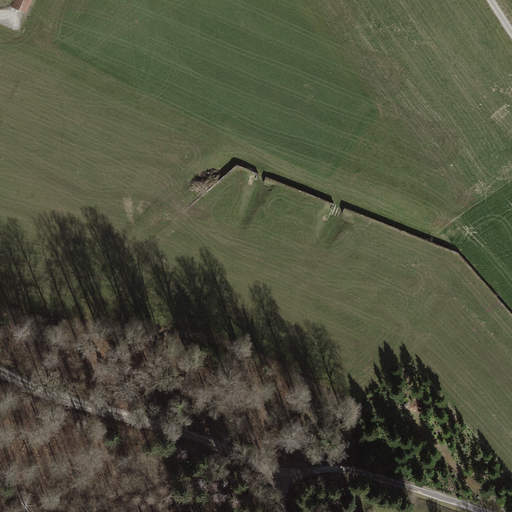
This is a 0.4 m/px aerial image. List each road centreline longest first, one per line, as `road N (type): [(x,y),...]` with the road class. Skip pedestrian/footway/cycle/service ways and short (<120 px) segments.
road 1 (track): [(283,477),(0,370)]
road 2 (track): [(483,511),(349,469),(283,477)]
